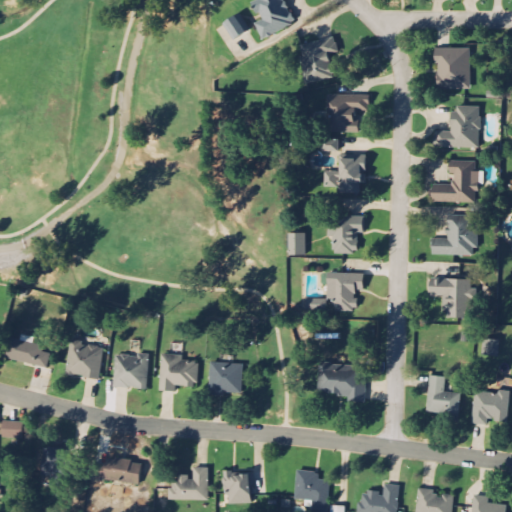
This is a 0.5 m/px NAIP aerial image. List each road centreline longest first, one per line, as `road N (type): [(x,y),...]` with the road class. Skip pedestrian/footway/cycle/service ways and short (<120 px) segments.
road 1 (residential): [(0,393),(155,428),(511,461)]
road 2 (residential): [(395,448),(406,78),(386,30),(355,0)]
road 3 (residential): [(373,18),(511,18)]
